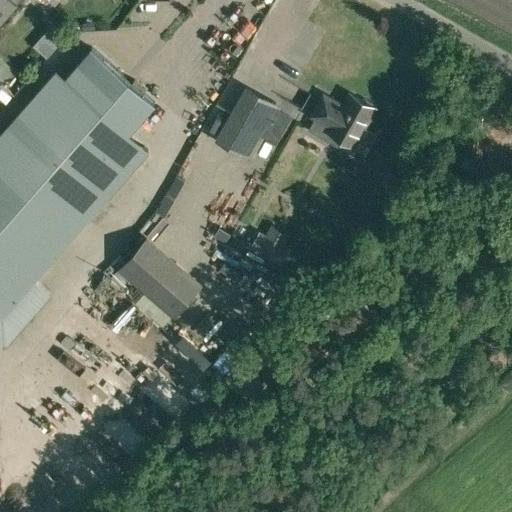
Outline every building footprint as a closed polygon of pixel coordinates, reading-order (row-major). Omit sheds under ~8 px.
[(0,0),(0,22),(16,4),(10,0),(0,0)] [(71,0),(66,5),(81,18),(97,0),(71,0)] [(151,116),(120,91),(121,90),(88,61),(2,162),(0,160),(0,251),(35,206),(27,199),(33,191),(40,183),(72,208),(151,116)] [(276,138),(286,121),(274,114),(278,106),(247,88),(219,138),(250,155),(264,131),(276,138)] [(328,129),(354,144),(375,107),(349,92),(342,104),(323,93),(311,114),(330,125),(328,129)] [(237,240),(259,177),(236,169),(214,231),(237,240)] [(281,244),(287,234),(272,226),(266,236),(259,232),(251,247),(280,263),(288,248),(281,244)] [(194,287),(144,242),(120,268),(171,313),(194,287)]
